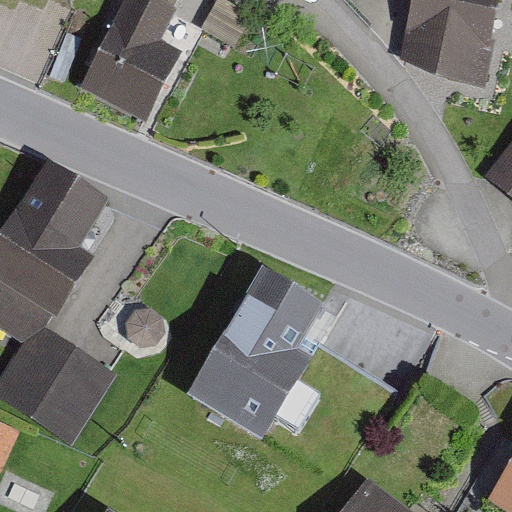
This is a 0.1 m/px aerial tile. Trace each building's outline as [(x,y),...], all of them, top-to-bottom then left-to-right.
[(131,0),(83,96),(146,128),(180,62),(160,52),(177,19),(173,17),(182,0),(131,0)] [(502,0),(414,0),(400,67),(437,89),(487,97),(502,0)] [(511,151),(486,183),(511,205),(511,151)] [(109,213),(48,174),(0,247),(0,336),(23,350),(46,337),(52,326),(57,328),(96,268),(81,257),(109,213)] [(325,323),(263,285),(187,410),(263,455),(313,373),(300,365),(325,323)] [(117,382),(46,337),(23,350),(0,386),(0,403),(73,449),(117,382)] [(21,439),(0,430),(0,480),(2,481),(21,439)] [(511,511),(511,472),(489,509),(494,511),(511,511)] [(397,511),(368,489),(352,511),(397,511)]
